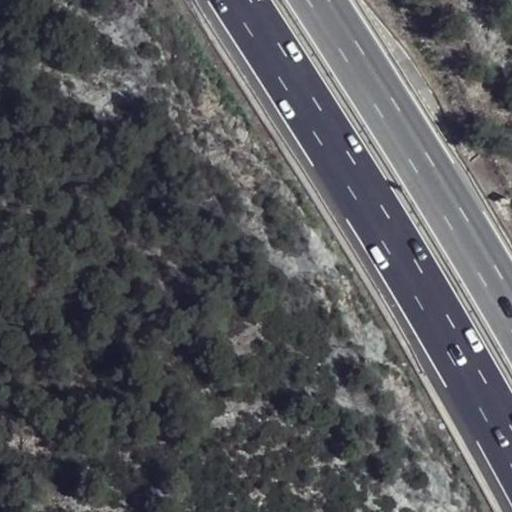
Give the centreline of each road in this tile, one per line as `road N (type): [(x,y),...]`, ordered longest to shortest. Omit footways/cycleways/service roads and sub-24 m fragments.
road 1 (motorway): [(233,0),(511,473)]
road 2 (motorway): [(511,317),(317,0)]
